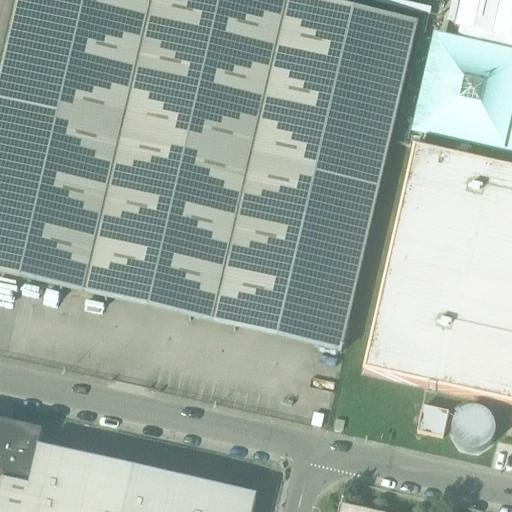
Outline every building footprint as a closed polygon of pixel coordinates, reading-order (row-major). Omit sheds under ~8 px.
[(153,0),(13,0),(0,57),(0,276),(81,295),(153,0)] [(153,0),(81,295),(210,325),(285,0),(153,0)] [(418,25),(311,0),(285,0),(210,325),(341,356),(418,25)] [(511,0),(459,0),(460,1),(453,27),(458,28),(457,35),(454,46),(437,42),(361,376),(511,409),(511,0)] [(0,347),(1,348),(8,317),(0,315),(0,347)] [(443,434),(451,436),(454,446),(463,453),(474,455),(484,451),(491,443),(494,432),(491,422),(483,414),(472,411),(461,414),(454,422),(446,420),(448,414),(422,408),(416,434),(442,440),(443,434)] [(0,428),(0,482),(2,483),(0,490),(0,511),(251,511),(255,498),(37,449),(41,433),(7,425),(6,430),(0,428)]
